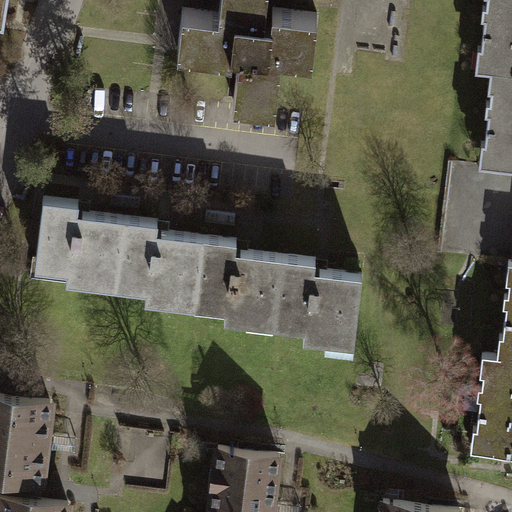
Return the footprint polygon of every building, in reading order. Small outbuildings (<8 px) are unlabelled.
[(237,61),(232,106),(275,111),(280,59),(312,63),(318,16),(265,10),(266,0),(218,0),(217,15),(181,11),(176,54),(237,61)] [(493,70),(511,72),(511,0),(489,0),(488,7),(485,7),(483,18),(487,18),(483,48),(479,48),(477,68),(493,70)] [(511,168),(511,72),(493,70),(491,90),(494,91),(493,103),(489,103),(488,114),(491,114),(487,144),(484,144),(481,164),(511,168)] [(77,203),(42,199),(32,273),(66,277),(65,285),(114,291),(122,220),(76,214),(77,203)] [(157,224),(122,220),(114,291),(147,295),(145,306),(192,312),(201,238),(156,233),(157,224)] [(236,242),(201,238),(192,312),(225,316),(224,325),(273,331),(282,257),(235,251),(236,242)] [(318,261),(282,257),(273,331),(306,335),(305,344),(354,350),(363,276),(317,270),(318,261)] [(511,361),(511,265),(508,265),(506,285),(509,286),(507,298),(504,297),(502,309),(506,309),(502,339),(499,339),(496,359),(511,361)] [(470,451),(511,456),(511,361),(496,359),(481,357),(479,377),(482,378),(481,390),(477,389),(476,401),(479,401),(475,431),(472,431),(470,451)] [(46,430),(50,401),(0,394),(0,480),(40,485),(44,455),(66,458),(69,433),(46,430)] [(279,453),(219,447),(217,466),(208,465),(205,493),(214,494),(211,511),(287,511),(288,499),(274,497),(279,453)] [(67,511),(68,505),(0,496),(0,511),(67,511)] [(460,511),(460,510),(381,501),(379,511),(460,511)]
